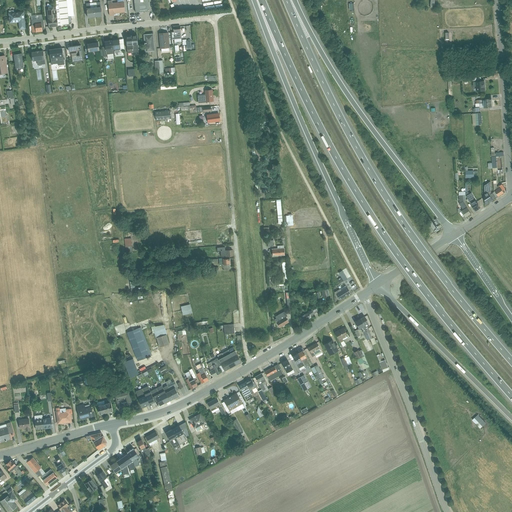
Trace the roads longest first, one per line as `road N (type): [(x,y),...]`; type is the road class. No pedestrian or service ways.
road 1 (motorway): [(261,0),(371,217),(511,395)]
road 2 (motorway): [(511,360),(380,188),(286,0)]
road 3 (track): [(252,365),(215,27),(211,18),(188,20)]
road 4 (motorway): [(253,0),(377,284)]
road 5 (motorway): [(454,235),(363,116),(295,0)]
road 6 (unclassified): [(446,511),(363,294)]
road 7 (tertiary): [(185,405),(363,294)]
road 8 (motorway): [(377,284),(511,420)]
road 9 (residential): [(0,41),(188,20)]
road 10 (residential): [(511,181),(498,0)]
